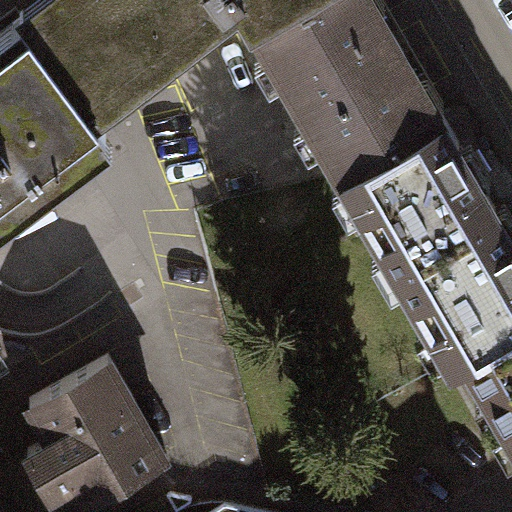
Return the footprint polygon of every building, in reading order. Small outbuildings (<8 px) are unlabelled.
[(34,0),(22,9),(93,102),(227,0),(247,0),(259,19),(292,0),(34,0)] [(437,101),(377,0),(292,0),(259,19),(258,21),(338,158),(345,170),(347,169),(441,114),(444,113),(437,101)] [(4,23),(0,25),(0,201),(88,135),(107,121),(93,102),(22,9),(4,23)] [(511,322),(511,234),(441,114),(347,169),(457,357),(470,349),(469,347),(511,322)] [(511,420),(511,322),(469,347),(470,349),(511,420)] [(109,352),(30,397),(51,434),(27,447),(51,488),(75,475),(88,497),(166,453),(109,352)]
